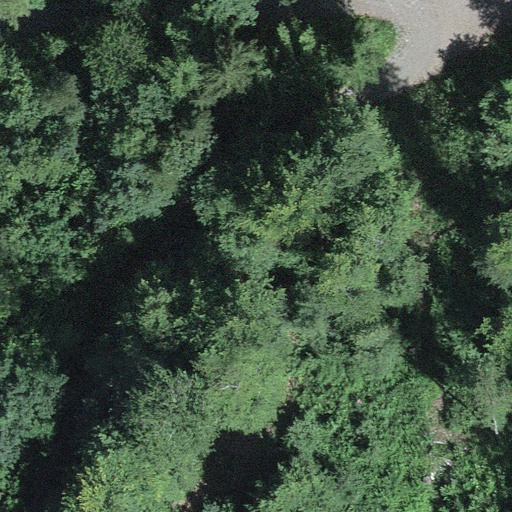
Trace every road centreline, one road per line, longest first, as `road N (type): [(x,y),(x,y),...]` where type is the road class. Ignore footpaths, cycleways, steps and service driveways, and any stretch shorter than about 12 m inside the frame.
road 1 (track): [(401,0),(421,14),(421,61),(195,202),(112,323),(45,511)]
road 2 (track): [(0,39),(305,0)]
